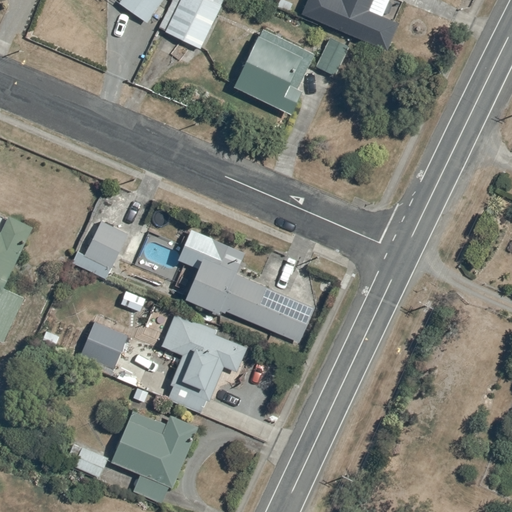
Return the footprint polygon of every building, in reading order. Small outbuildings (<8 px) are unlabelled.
[(116,0),(148,21),(162,0),(116,0)] [(175,0),(161,29),(199,47),(221,0),(175,0)] [(308,0),(303,13),(387,49),(399,22),(383,16),(389,0),(308,0)] [(298,87),(315,54),(264,29),(236,86),(292,113),(303,90),(298,87)] [(350,44),(331,34),(316,65),(335,74),(350,44)] [(0,339),(2,341),(23,298),(3,289),(33,226),(11,215),(2,232),(0,230),(0,339)] [(106,278),(128,233),(100,219),(78,265),(106,278)] [(300,341),(314,306),(236,273),(246,250),(191,227),(178,259),(199,268),(188,294),(300,341)] [(237,370),(247,346),(217,334),(218,331),(175,313),(162,344),(184,353),(175,375),(210,389),(220,363),(237,370)] [(114,369),(128,334),(94,321),(90,330),(75,325),(67,346),(83,352),(81,357),(114,369)] [(171,415),(167,424),(135,410),(113,461),(141,473),(134,491),(166,504),(198,427),(171,415)] [(107,457),(78,444),(69,465),(97,478),(107,457)]
